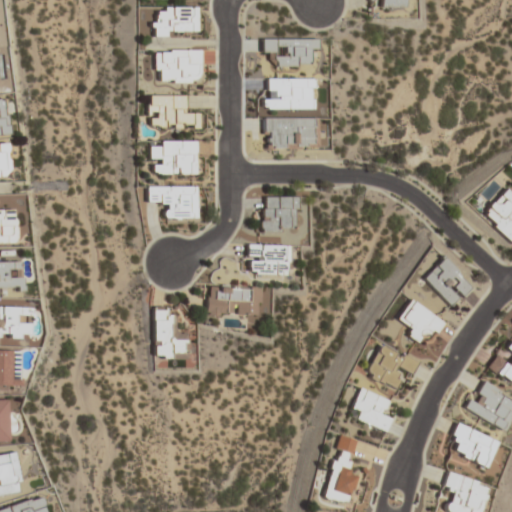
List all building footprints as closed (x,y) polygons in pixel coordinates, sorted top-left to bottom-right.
[(379,0),(379,7),(403,8),(403,0),(379,0)] [(146,16),(147,36),(196,35),(195,7),(157,7),(157,16),(146,16)] [(315,50),(315,39),(259,39),(259,54),(270,54),(270,66),(308,66),(308,50),(315,50)] [(149,50),(149,82),(196,82),(196,50),(149,50)] [(182,95),(144,94),(143,129),(200,129),(200,113),(182,113),(182,95)] [(261,149),(314,149),(314,118),(261,118),(261,149)] [(194,175),(193,140),(154,141),(154,146),(146,146),(146,161),(149,161),(149,175),(194,175)] [(144,186),(144,205),(163,205),(163,222),(195,223),(195,186),(144,186)] [(478,214),(508,244),(511,239),(511,195),(503,187),(478,214)] [(292,197),(258,197),(258,231),(292,231),(292,197)] [(0,243),(14,243),(14,208),(0,208),(0,243)] [(286,245),(245,244),(245,274),(285,275),(286,245)] [(0,258),(0,289),(20,290),(20,259),(0,258)] [(467,286),(439,258),(418,278),(447,307),(467,286)] [(205,285),(204,315),(260,317),(261,287),(205,285)] [(405,328),(401,333),(418,346),(437,322),(408,299),(393,318),(405,328)] [(185,331),(175,331),(175,309),(151,309),(150,359),(185,359),(185,331)] [(511,385),(511,343),(508,340),(500,351),(497,349),(485,367),(511,385)] [(410,375),(416,362),(375,344),(362,376),(395,389),(402,372),(410,375)] [(16,349),(0,348),(0,385),(16,386),(16,349)] [(502,432),(511,414),(511,399),(482,382),(472,401),(467,398),(461,408),(502,432)] [(383,431),(390,415),(381,412),(386,399),(357,388),(345,417),(383,431)] [(497,441),(454,423),(447,440),(455,443),(450,453),(485,468),(497,441)] [(348,504),(354,473),(347,472),(354,439),(334,435),(322,499),(348,504)] [(444,511),(479,511),(487,484),(445,472),(440,491),(449,494),(443,511),(444,511)]
